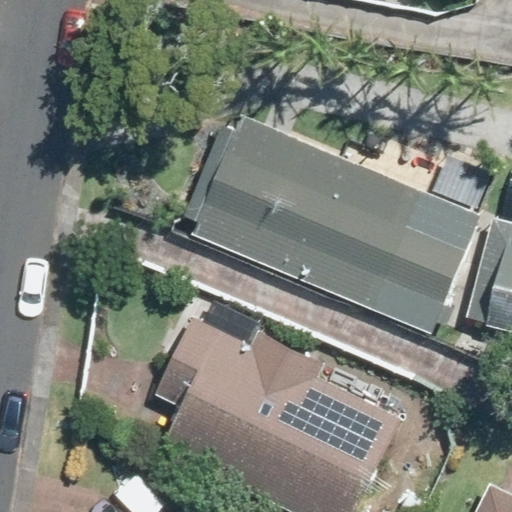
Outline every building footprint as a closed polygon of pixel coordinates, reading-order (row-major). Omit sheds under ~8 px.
[(226,119),(189,210),(203,215),(197,229),(434,326),(484,206),(245,109),(239,124),(226,119)] [(511,214),(500,211),(473,314),(511,324),(511,214)] [(188,399),(167,440),(310,511),(357,511),(407,413),(322,370),(329,356),(264,324),(257,338),(198,309),(160,385),(188,399)] [(511,511),(511,486),(494,477),(476,511),(511,511)] [(412,489),(402,511),(403,511),(417,511),(425,495),(412,489)]
